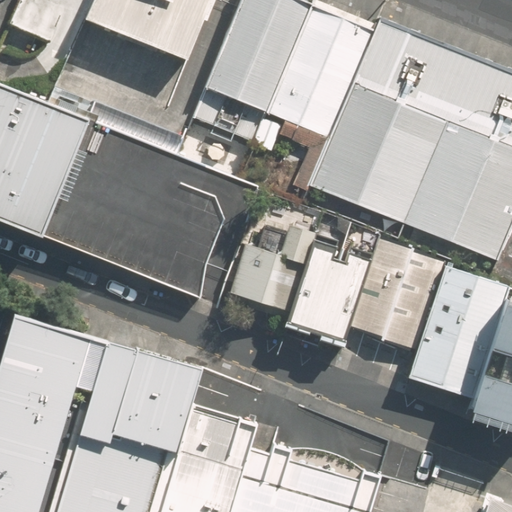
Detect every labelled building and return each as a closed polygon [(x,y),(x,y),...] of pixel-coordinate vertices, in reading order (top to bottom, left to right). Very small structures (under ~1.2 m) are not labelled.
[(21,0),(15,17),(62,36),(73,40),(89,0),(21,0)] [(212,0),(96,0),(87,22),(188,61),(212,0)] [(239,0),(205,87),(331,137),(374,26),(307,0),(239,0)] [(511,230),(511,70),(378,18),(374,26),(331,137),(311,187),(500,261),(511,230)] [(0,215),(43,233),(89,118),(0,82),(0,215)] [(260,181),(89,118),(43,233),(201,292),(204,257),(224,215),(234,218),(245,222),(260,181)] [(304,252),(240,231),(223,283),(286,304),(304,252)] [(446,253),(380,232),(373,253),(347,328),(414,350),(443,263),(446,253)] [(373,253),(315,234),(285,325),(342,344),(347,328),(373,253)] [(507,284),(443,263),(414,350),(406,375),(470,396),(501,303),(507,284)] [(511,307),(501,303),(470,396),(465,411),(511,426),(511,307)] [(59,511),(106,342),(15,313),(0,366),(0,511),(59,511)] [(199,401),(203,368),(138,347),(106,342),(59,511),(167,511),(187,443),(199,401)] [(187,443),(167,511),(376,511),(389,469),(371,463),(369,473),(298,451),(300,442),(281,436),(278,446),(260,440),(267,414),(248,409),(246,416),(199,401),(187,443)] [(511,511),(511,497),(499,493),(493,511),(511,511)]
